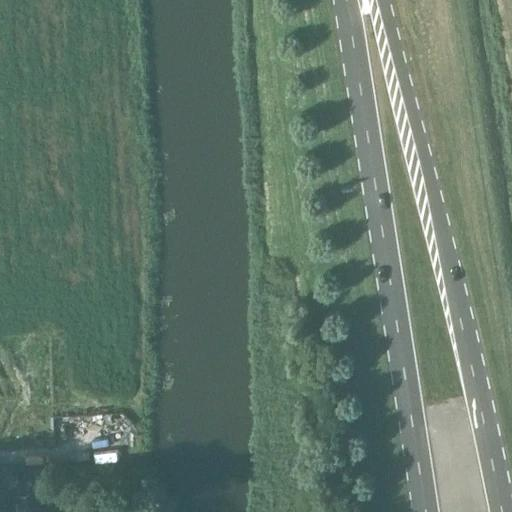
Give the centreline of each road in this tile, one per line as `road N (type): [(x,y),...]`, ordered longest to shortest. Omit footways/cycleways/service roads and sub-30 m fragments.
road 1 (primary): [(500,511),(383,0)]
road 2 (primary): [(346,0),(425,511)]
